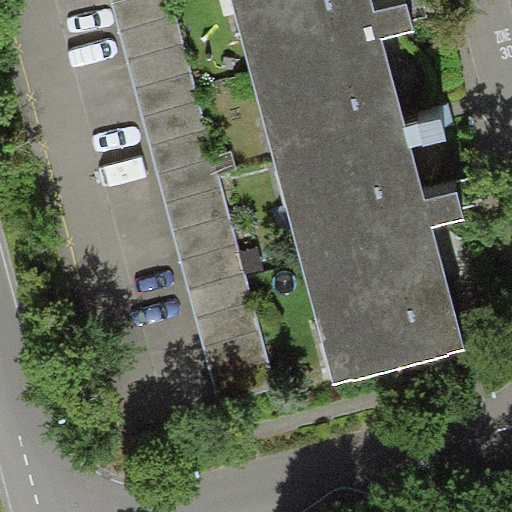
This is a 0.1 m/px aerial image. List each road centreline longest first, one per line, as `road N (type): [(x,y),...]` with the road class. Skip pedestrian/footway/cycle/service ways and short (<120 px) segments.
road 1 (residential): [(511,432),(203,511)]
road 2 (residential): [(0,391),(34,511)]
